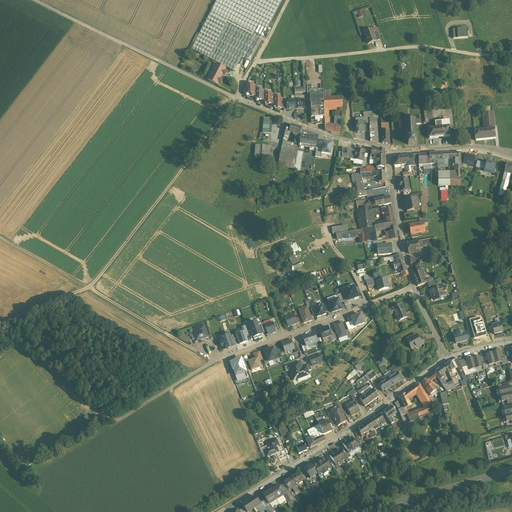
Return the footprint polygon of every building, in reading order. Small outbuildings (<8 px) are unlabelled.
[(216,0),(191,49),(234,71),(241,57),(250,62),(281,0),(216,0)] [(467,29),(453,30),(453,39),(467,38),(467,29)] [(372,31),(364,34),(368,44),(376,41),(374,36),(372,31)] [(225,69),(216,64),(212,72),(221,77),(222,75),(223,76),(226,72),(224,71),(225,69)] [(221,77),(212,72),(208,80),(217,85),(218,83),(219,84),(221,80),(220,79),(221,77)] [(252,84),(249,86),(246,86),(246,90),(244,92),(247,98),(251,95),(252,97),(255,97),(255,90),(255,86),(253,86),(252,84)] [(261,88),(257,90),(255,90),(255,97),(255,99),(257,101),(260,99),(261,101),(264,101),(264,94),(264,91),(263,91),(261,88)] [(270,92),(267,94),(264,94),(264,101),(264,103),(266,105),(269,103),(271,105),(273,105),(273,98),(273,95),(272,95),(270,92)] [(281,99),(279,96),(276,98),(273,98),(273,105),(273,106),(275,109),(279,107),(280,109),(283,109),(283,101),(283,99),(281,99)] [(311,118),(324,118),(324,109),(323,98),(323,96),(310,97),(310,100),(311,118)] [(324,109),(329,109),(335,108),(342,108),(343,97),(331,98),(323,98),(324,109)] [(287,110),(296,109),(295,100),(286,101),(287,110)] [(297,100),(295,100),(296,109),(305,109),(304,100),(297,100)] [(342,108),(335,108),(333,125),(340,127),(342,108)] [(324,124),(333,127),(333,125),(329,124),(329,109),(324,109),(324,118),(324,124)] [(364,118),(364,123),(369,123),(369,118),(374,118),(374,112),(364,113),(364,118)] [(483,115),(485,130),(494,129),(492,114),(483,115)] [(412,117),(406,117),(404,121),(399,122),(399,129),(404,129),(405,140),(407,140),(408,145),(414,145),(414,144),(415,144),(415,140),(416,140),(415,124),(420,124),(420,118),(420,117),(419,117),(419,118),(416,118),(414,120),(412,117)] [(264,119),(263,134),(271,134),(272,119),(264,119)] [(449,121),(434,123),(435,129),(427,129),(429,139),(450,137),(449,121)] [(364,123),(356,124),(357,133),(365,132),(364,123)] [(331,133),(333,127),(324,124),(325,131),(331,133)] [(295,135),(293,144),(299,146),(300,136),(302,129),(291,125),(288,133),(289,133),(295,135)] [(333,125),(333,127),(331,133),(339,135),(340,127),(333,125)] [(474,131),(475,141),(495,139),(494,129),(485,130),(474,131)] [(317,139),(300,136),(299,146),(298,147),(316,150),(317,139)] [(287,143),(283,142),(277,166),(295,170),(295,166),(297,155),(298,152),(298,147),(299,146),(293,144),(287,143)] [(323,142),(322,149),(322,153),(332,155),(334,143),(323,142)] [(270,147),(262,146),(261,158),(261,163),(268,164),(270,147)] [(352,149),(347,149),(347,148),(342,148),(342,153),(339,152),(338,158),(350,159),(352,150),(352,149)] [(365,151),(355,149),(355,151),(354,160),(363,161),(364,158),(365,151)] [(385,150),(379,149),(379,150),(372,149),(370,155),(372,155),(385,157),(385,150)] [(450,153),(429,155),(429,165),(437,165),(443,165),(443,162),(447,162),(451,162),(450,153)] [(455,162),(461,161),(461,158),(461,153),(450,153),(451,162),(455,162)] [(372,155),(370,155),(369,161),(376,161),(376,164),(376,168),(377,168),(385,168),(385,157),(372,155)] [(407,156),(394,157),(394,166),(404,165),(408,165),(407,156)] [(474,157),(465,156),(465,158),(464,164),(468,165),(468,167),(472,168),(474,157)] [(447,172),(447,162),(443,162),(443,165),(437,165),(437,173),(447,172)] [(493,174),(496,165),(486,163),(486,164),(485,167),(484,172),(493,174)] [(377,173),(373,173),(371,173),(372,177),(373,177),(374,177),(378,177),(378,183),(385,182),(384,172),(377,173)] [(447,172),(437,173),(437,187),(451,187),(451,172),(447,172)] [(455,172),(451,172),(451,187),(461,187),(461,172),(455,172)] [(510,175),(505,173),(499,196),(504,198),(509,180),(510,175)] [(358,174),(351,175),(353,184),(355,184),(362,182),(361,178),(361,179),(360,174),(358,174)] [(407,179),(399,180),(401,191),(403,191),(406,190),(409,190),(407,179)] [(362,182),(355,184),(356,191),(357,192),(364,191),(362,182)] [(390,197),(382,198),(383,205),(391,203),(390,197)] [(382,198),(378,198),(377,198),(377,199),(374,199),(375,200),(376,207),(383,205),(382,198)] [(415,199),(404,201),(405,206),(406,206),(407,211),(414,210),(414,208),(416,208),(417,207),(417,204),(416,203),(415,203),(415,199)] [(368,218),(373,217),(380,216),(379,210),(378,206),(376,207),(369,208),(367,208),(368,218)] [(357,210),(359,230),(369,229),(368,218),(367,208),(363,209),(357,210)] [(394,221),(393,213),(386,214),(382,215),(383,219),(388,218),(389,222),(394,221)] [(389,222),(374,225),(374,228),(382,226),(383,229),(390,228),(395,227),(394,221),(389,222)] [(420,224),(409,226),(411,235),(419,233),(424,232),(423,224),(423,223),(420,224)] [(344,233),(348,232),(347,226),(331,228),(332,235),(344,233)] [(395,227),(390,228),(390,232),(390,236),(386,237),(386,241),(397,240),(395,227)] [(371,243),(369,229),(359,230),(357,231),(359,238),(359,244),(371,243)] [(359,238),(357,231),(348,232),(344,233),(346,240),(359,238)] [(418,242),(407,244),(408,254),(419,252),(418,242)] [(377,256),(392,254),(391,245),(377,246),(377,256)] [(401,255),(394,257),(396,262),(392,263),(393,265),(404,262),(401,255)] [(289,258),(293,271),(300,269),(296,256),(289,258)] [(406,268),(404,262),(393,265),(394,269),(398,268),(399,271),(400,271),(401,273),(402,273),(405,272),(407,272),(406,268)] [(363,263),(357,264),(358,272),(365,270),(363,263)] [(417,273),(418,276),(422,275),(421,272),(423,271),(420,264),(419,265),(415,266),(417,273)] [(391,265),(385,265),(387,273),(388,273),(393,272),(391,265)] [(418,276),(414,277),(417,286),(425,283),(424,281),(422,275),(418,276)] [(386,280),(376,283),(379,292),(388,290),(386,280)] [(442,287),(429,291),(431,298),(433,298),(434,302),(439,300),(439,298),(445,296),(442,287)] [(354,288),(343,292),(345,297),(347,302),(349,302),(358,299),(354,288)] [(337,300),(328,304),(332,314),(341,311),(339,305),(337,300)] [(316,308),(314,309),(316,315),(317,319),(326,316),(322,306),(320,307),(319,305),(316,307),(316,308)] [(401,306),(392,311),(388,312),(390,316),(394,315),(397,323),(407,318),(406,317),(408,316),(407,313),(405,314),(401,306)] [(299,310),(303,324),(312,321),(307,309),(307,308),(299,310)] [(293,315),(285,318),(288,328),(296,325),(293,315)] [(352,323),(354,329),(364,325),(360,316),(351,320),(352,323)] [(468,321),(474,341),(486,337),(482,322),(480,322),(479,318),(468,321)] [(256,323),(249,325),(251,332),(254,340),(261,338),(257,326),(256,323)] [(342,323),(333,326),(338,341),(347,338),(345,333),(342,323)] [(355,330),(354,329),(352,323),(345,325),(348,333),(355,330)] [(272,324),(265,326),(267,332),(268,336),(275,333),(272,324)] [(496,326),(492,328),(494,335),(502,333),(500,324),(496,325),(496,326)] [(199,332),(193,334),(195,340),(196,342),(208,338),(204,325),(198,327),(199,332)] [(328,329),(319,332),(323,341),(330,338),(331,338),(330,334),(328,329)] [(243,333),(236,336),(239,345),(247,342),(245,337),(244,333),(243,333)] [(467,341),(465,334),(462,335),(462,334),(457,335),(457,336),(454,337),(456,344),(459,344),(464,343),(464,342),(467,341)] [(314,335),(302,339),(306,348),(309,346),(317,344),(315,339),(314,335)] [(229,336),(220,339),(221,343),(220,343),(222,348),(223,347),(224,351),(233,347),(230,338),(229,336)] [(416,336),(410,339),(406,341),(411,351),(414,349),(417,351),(420,350),(419,348),(423,346),(420,341),(419,342),(416,336)] [(291,342),(282,345),(285,354),(294,351),(291,342)] [(273,349),(264,352),(266,359),(268,363),(272,362),(273,363),(277,361),(274,352),(273,349)] [(498,352),(492,353),(495,367),(502,365),(501,363),(500,359),(498,352)] [(259,353),(253,355),(255,360),(257,360),(258,362),(262,361),(259,353)] [(492,353),(485,355),(489,369),(495,367),(492,353)] [(319,356),(309,360),(312,368),(322,364),(319,356)] [(479,357),(472,358),(475,370),(482,368),(479,357)] [(467,363),(464,364),(463,361),(459,362),(464,375),(470,374),(469,371),(475,370),(472,358),(466,360),(467,363)] [(459,362),(457,359),(454,360),(456,364),(459,372),(463,371),(459,362)] [(255,360),(248,363),(251,372),(260,368),(258,362),(257,360),(255,360)] [(243,380),(248,378),(244,368),(241,361),(239,362),(238,362),(235,363),(235,364),(231,365),(233,370),(237,381),(242,379),(243,380)] [(450,362),(443,366),(445,369),(448,368),(450,371),(454,369),(453,368),(450,362)] [(299,363),(287,367),(293,382),(303,379),(300,370),(302,370),(299,363)] [(398,363),(389,369),(393,375),(396,373),(397,374),(402,371),(398,363)] [(443,366),(434,373),(437,378),(439,381),(442,378),(445,376),(443,373),(446,371),(445,369),(443,366)] [(306,368),(300,370),(303,379),(309,376),(306,368)] [(354,377),(356,381),(367,375),(363,368),(357,371),(358,374),(354,377)] [(450,371),(448,368),(445,369),(446,371),(450,379),(455,376),(454,374),(456,373),(454,369),(450,371)] [(373,372),(366,376),(370,381),(376,376),(373,372)] [(393,375),(386,380),(391,386),(401,380),(397,374),(396,373),(393,375)] [(431,376),(421,383),(425,389),(431,385),(430,383),(431,382),(431,381),(433,380),(431,376)] [(447,385),(442,378),(439,381),(444,389),(446,393),(455,389),(454,386),(452,387),(450,383),(447,385)] [(365,384),(362,380),(357,383),(361,388),(365,384)] [(386,380),(378,385),(382,392),(391,386),(386,380)] [(419,384),(411,390),(414,394),(424,410),(427,408),(431,407),(432,406),(419,384)] [(431,385),(425,389),(430,395),(436,391),(435,389),(431,385)] [(510,387),(498,389),(500,396),(511,393),(510,387)] [(369,392),(366,395),(372,403),(379,398),(373,390),(369,392)] [(414,394),(411,390),(406,394),(408,398),(414,394)] [(511,394),(511,393),(500,396),(501,402),(511,399),(511,394)] [(408,398),(406,394),(400,398),(400,400),(404,408),(404,410),(406,409),(411,406),(408,398)] [(372,403),(366,395),(363,397),(359,400),(365,408),(372,403)] [(404,408),(400,400),(395,404),(398,410),(404,408)] [(343,409),(337,401),(333,402),(338,410),(339,410),(340,411),(343,409)] [(354,403),(345,408),(350,415),(355,412),(355,413),(359,411),(354,403)] [(391,407),(383,413),(390,423),(391,425),(394,424),(390,418),(396,414),(391,407)] [(511,407),(503,409),(505,416),(511,413),(511,407)] [(408,419),(407,416),(404,410),(404,408),(398,410),(398,411),(402,421),(403,421),(408,419)] [(338,410),(332,414),(331,416),(332,417),(334,418),(335,420),(334,420),(334,421),(335,422),(338,426),(346,422),(340,411),(339,410),(338,410)] [(421,410),(409,415),(407,416),(408,419),(409,422),(423,417),(421,410)] [(380,415),(373,419),(377,429),(385,424),(380,415)] [(373,419),(365,425),(367,430),(368,429),(367,427),(371,426),(373,432),(369,434),(370,440),(379,436),(377,429),(373,419)] [(323,423),(318,425),(318,426),(323,435),(331,431),(327,421),(323,423)] [(394,424),(391,425),(392,427),(389,428),(391,432),(397,430),(396,426),(394,423),(394,424)] [(87,425),(69,439),(72,443),(90,429),(87,425)] [(365,425),(359,429),(361,436),(366,433),(368,432),(367,430),(365,425)] [(323,435),(318,426),(307,431),(311,439),(314,437),(315,439),(323,435)] [(285,428),(279,430),(282,436),(288,433),(287,431),(288,431),(287,428),(285,429),(285,428)] [(325,441),(323,435),(315,439),(314,437),(311,439),(306,441),(310,449),(325,441)] [(353,450),(358,447),(352,437),(347,440),(353,450)] [(276,439),(266,443),(268,449),(267,449),(267,450),(263,451),(266,458),(278,452),(276,446),(278,445),(276,439)] [(349,453),(353,450),(347,440),(342,443),(346,449),(349,453)] [(298,446),(296,446),(299,454),(307,450),(304,443),(298,446)] [(339,450),(334,453),(341,463),(345,460),(346,460),(343,455),(339,450)] [(341,463),(334,453),(330,456),(333,462),(336,466),(341,463)] [(324,459),(313,467),(317,474),(318,474),(319,477),(323,474),(324,475),(328,473),(328,471),(331,469),(324,459)] [(310,479),(317,474),(313,467),(311,465),(304,469),(310,479)] [(287,472),(281,477),(283,479),(283,480),(284,481),(290,477),(287,472)] [(299,473),(291,478),(295,485),(303,480),(299,473)] [(295,485),(291,478),(284,482),(284,483),(289,491),(292,489),(295,493),(299,491),(295,485)] [(289,491),(284,483),(278,487),(280,489),(281,491),(283,494),(286,493),(289,491)] [(316,483),(311,486),(315,492),(319,490),(320,489),(316,483)] [(278,486),(270,491),(276,499),(282,495),(283,495),(283,494),(281,491),(280,489),(278,487),(278,486)] [(276,499),(270,491),(262,496),(268,504),(276,499)] [(296,502),(289,491),(286,493),(291,502),(292,503),(296,502)] [(291,502),(286,493),(283,494),(283,495),(282,495),(288,504),(291,502)] [(319,498),(318,498),(323,506),(328,503),(324,495),(322,496),(319,498)] [(255,497),(242,506),(245,511),(248,511),(257,507),(260,504),(255,497)] [(264,508),(261,503),(260,504),(257,507),(260,511),(264,511),(266,511),(264,508)]
